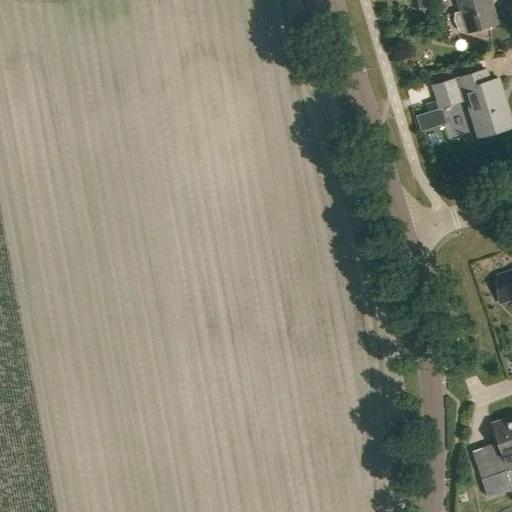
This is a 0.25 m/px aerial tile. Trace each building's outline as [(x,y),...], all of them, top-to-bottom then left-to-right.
[(429,6),(428,3),(439,0),(416,0),(418,8),(429,6)] [(461,30),(467,30),(468,33),(483,28),(483,30),(491,30),(491,26),(498,23),(490,0),(457,0),(461,11),(456,13),(454,20),(461,30)] [(467,99),(480,138),(511,128),(511,122),(498,78),(490,81),(486,70),(434,86),(441,107),(467,99)] [(511,271),(497,277),(499,304),(511,299),(511,271)] [(483,480),(511,470),(511,417),(493,424),(501,447),(493,450),(491,444),(490,445),(474,450),(473,450),(483,480)]
